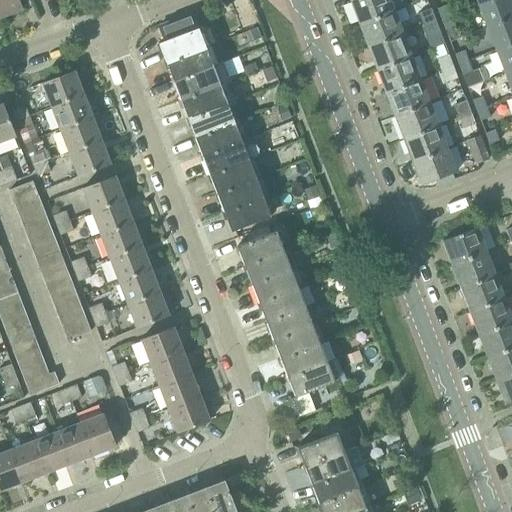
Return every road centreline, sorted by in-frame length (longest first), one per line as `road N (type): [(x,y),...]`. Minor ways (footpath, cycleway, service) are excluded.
road 1 (residential): [(256,437),(254,395),(110,27)]
road 2 (tertiary): [(496,511),(384,226)]
road 3 (tertiary): [(384,226),(297,0)]
road 4 (residential): [(60,511),(256,437)]
road 5 (residential): [(384,226),(511,177)]
